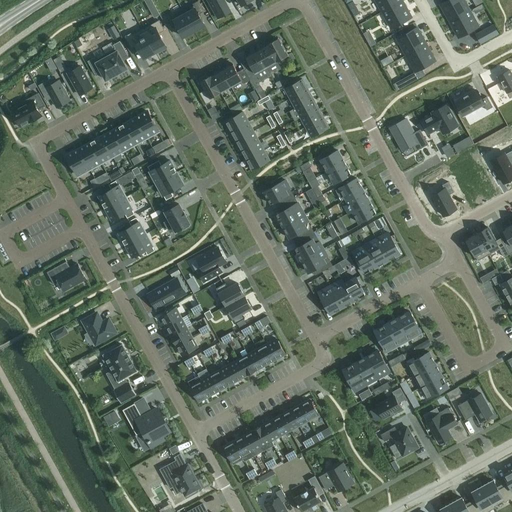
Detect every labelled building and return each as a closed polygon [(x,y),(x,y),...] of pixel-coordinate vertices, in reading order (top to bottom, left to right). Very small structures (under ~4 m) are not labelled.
[(208,0),(218,18),(227,13),(226,12),(230,10),(227,5),(224,0),(208,0)] [(401,0),(375,0),(382,12),(402,1),(401,0)] [(464,0),(448,0),(440,4),(449,21),(469,10),(464,0)] [(182,9),(194,31),(205,25),(199,14),(204,11),(198,1),(193,3),(194,6),(184,11),(183,9),(182,9)] [(402,1),(382,12),(391,28),(411,17),(402,1)] [(184,37),(194,31),(182,9),(167,18),(172,28),(178,25),(184,37)] [(469,10),(449,21),(459,37),(479,26),(469,10)] [(159,20),(142,29),(155,52),(162,48),(166,46),(162,38),(160,35),(159,33),(164,30),(159,20)] [(494,25),(476,34),(481,43),(498,33),(494,25)] [(417,27),(397,38),(406,55),(426,44),(417,27)] [(131,32),(125,36),(131,48),(137,45),(138,47),(140,50),(144,58),(149,55),(150,55),(153,53),(154,53),(155,52),(142,29),(132,35),(131,32)] [(278,38),(267,44),(277,61),(288,55),(278,38)] [(112,42),(102,47),(105,53),(117,74),(127,68),(123,61),(122,58),(128,55),(120,41),(113,44),(112,42)] [(267,44),(257,50),(266,67),(277,61),(267,44)] [(426,44),(406,55),(415,71),(435,60),(426,44)] [(255,73),(266,67),(257,50),(246,56),(255,73)] [(95,57),(88,61),(94,73),(101,70),(102,72),(106,80),(110,77),(110,78),(117,74),(105,53),(95,59),(95,57)] [(233,64),(222,70),(231,86),(242,80),(233,64)] [(81,66),(68,73),(80,94),(93,87),(81,66)] [(421,68),(400,80),(404,87),(425,75),(421,68)] [(222,70),(211,75),(221,92),(231,86),(222,70)] [(511,73),(510,70),(498,76),(507,92),(511,89),(511,73)] [(205,90),(200,93),(206,104),(212,101),(210,98),(221,92),(211,75),(201,81),(205,90)] [(44,82),(38,85),(45,97),(50,94),(52,98),(57,107),(69,100),(59,81),(51,85),(49,79),(44,82)] [(302,79),(285,89),(290,99),(308,89),(302,79)] [(308,89),(290,99),(295,108),(313,98),(308,89)] [(464,97),(456,102),(464,116),(484,105),(487,110),(493,107),(487,96),(482,99),(477,90),(469,95),(468,94),(468,95),(465,97),(464,96),(464,97)] [(262,91),(258,93),(261,99),(263,98),(267,96),(265,92),(262,91)] [(38,109),(45,105),(38,93),(12,108),(14,111),(13,111),(15,115),(13,116),(17,123),(19,122),(21,126),(29,121),(30,122),(41,115),(38,109)] [(313,98),(295,108),(301,117),(318,108),(313,98)] [(421,121),(428,134),(440,127),(443,133),(458,125),(447,104),(432,113),(433,115),(421,121)] [(318,108),(301,117),(306,127),(324,117),(318,108)] [(147,111),(136,117),(147,137),(158,131),(147,111)] [(243,112),(225,121),(231,131),(249,121),(243,112)] [(136,117),(124,123),(135,143),(147,137),(136,117)] [(324,117),(306,127),(311,137),(329,127),(324,117)] [(407,119),(391,128),(403,150),(412,145),(416,151),(428,144),(420,129),(414,132),(407,119)] [(249,121),(231,131),(236,141),(254,131),(249,121)] [(124,123),(113,130),(124,150),(135,143),(124,123)] [(113,130),(102,136),(112,156),(122,151),(124,150),(113,130)] [(254,131),(236,141),(241,150),(259,140),(254,131)] [(102,136),(90,142),(101,162),(112,156),(102,136)] [(259,140),(241,150),(246,160),(264,150),(259,140)] [(90,142),(79,149),(90,168),(101,162),(90,142)] [(79,149),(67,155),(78,175),(90,168),(79,149)] [(264,150),(246,160),(252,170),(270,160),(264,150)] [(338,150),(321,160),(327,171),(345,162),(338,150)] [(504,153),(491,160),(503,182),(511,177),(511,150),(505,154),(504,153)] [(157,183),(177,172),(170,160),(161,165),(159,160),(154,163),(148,167),(150,171),(157,183)] [(309,161),(300,166),(303,171),(312,166),(309,161)] [(345,162),(327,171),(334,183),(351,174),(345,162)] [(135,175),(141,172),(138,166),(132,169),(135,175)] [(177,172),(157,183),(166,200),(173,196),(171,191),(183,184),(177,172)] [(357,178),(335,190),(340,197),(344,195),(346,199),(364,190),(357,178)] [(475,178),(462,185),(472,204),(485,197),(475,178)] [(105,208),(125,197),(119,185),(116,180),(109,184),(112,189),(99,196),(105,208)] [(285,180),(264,192),(268,200),(269,200),(271,204),(275,201),(279,199),(282,204),(291,200),(285,189),(290,187),(285,180)] [(445,189),(433,196),(444,215),(456,208),(449,195),(454,192),(448,181),(442,185),(445,189)] [(318,186),(312,189),(316,196),(322,193),(318,186)] [(349,204),(344,206),(348,213),(370,201),(364,190),(346,199),(349,204)] [(322,193),(316,196),(320,203),(326,200),(322,193)] [(125,197),(105,208),(112,220),(125,213),(127,218),(134,214),(132,209),(125,197)] [(281,212),(277,214),(279,218),(279,219),(283,226),(304,214),(298,203),(295,198),(295,197),(291,200),(282,204),(285,210),(281,212)] [(370,201),(348,213),(349,213),(353,211),(359,223),(376,213),(370,201)] [(179,204),(165,212),(176,231),(182,228),(183,230),(189,226),(188,224),(190,223),(179,204)] [(304,214),(283,226),(290,238),(294,236),(298,233),(301,238),(310,234),(304,224),(308,221),(304,214)] [(126,245),(145,234),(139,222),(136,217),(129,221),(132,226),(119,233),(126,245)] [(338,235),(331,222),(326,225),(333,238),(338,235)] [(488,227),(477,233),(489,254),(499,249),(504,257),(510,253),(504,243),(501,238),(496,241),(488,227)] [(388,232),(376,239),(388,260),(400,254),(388,232)] [(477,234),(466,239),(472,249),(470,250),(473,255),(475,254),(478,261),(489,254),(477,233),(477,234)] [(145,234),(126,245),(129,251),(132,257),(145,250),(148,255),(155,251),(152,246),(149,240),(145,234)] [(300,246),(295,249),(298,253),(302,260),(323,249),(320,242),(315,244),(310,234),(301,238),(304,244),(300,246)] [(376,239),(365,245),(377,266),(388,260),(376,239)] [(365,245),(353,252),(365,273),(377,266),(365,245)] [(218,247),(197,258),(202,268),(197,270),(204,282),(222,272),(222,271),(220,272),(218,268),(220,267),(219,266),(226,262),(218,247)] [(323,249),(302,260),(308,272),(312,270),(317,267),(320,273),(322,271),(333,266),(333,265),(328,268),(323,258),(327,256),(323,249)] [(67,261),(48,272),(54,284),(59,281),(64,291),(86,279),(78,263),(70,268),(69,266),(67,268),(65,263),(67,262),(67,261)] [(345,270),(343,267),(342,267),(341,265),(339,262),(334,265),(336,268),(339,274),(345,270)] [(500,274),(492,278),(495,284),(503,280),(500,274)] [(356,277),(344,284),(353,301),(365,294),(356,277)] [(511,277),(500,284),(505,294),(511,290),(511,277)] [(177,278),(148,294),(156,309),(185,293),(177,278)] [(342,279),(330,286),(342,307),(353,301),(344,284),(342,279)] [(225,283),(216,288),(219,293),(226,306),(245,295),(238,283),(228,288),(225,283)] [(330,286),(318,292),(330,314),(342,307),(330,286)] [(245,295),(226,306),(233,318),(236,323),(245,318),(242,313),(251,307),(245,295)] [(176,308),(160,316),(166,326),(182,318),(176,308)] [(87,332),(94,343),(95,346),(119,333),(109,316),(103,320),(98,310),(80,320),(87,332)] [(410,311),(398,317),(410,339),(421,332),(410,311)] [(398,317),(386,324),(398,345),(410,339),(398,317)] [(182,318),(166,326),(171,336),(187,327),(182,318)] [(386,324),(374,330),(386,352),(398,345),(386,324)] [(187,327),(171,336),(176,345),(192,337),(187,327)] [(58,329),(51,333),(55,340),(62,337),(58,329)] [(192,337),(176,345),(182,355),(197,346),(192,337)] [(277,338),(267,344),(275,359),(285,354),(277,338)] [(421,343),(414,347),(417,353),(424,349),(423,346),(421,343)] [(104,356),(101,358),(106,366),(107,365),(111,371),(117,382),(118,381),(121,386),(115,389),(114,390),(121,403),(136,394),(129,381),(127,382),(125,377),(137,370),(122,344),(103,354),(104,356)] [(267,344),(257,349),(266,365),(275,359),(267,344)] [(257,349),(248,354),(256,370),(266,365),(257,349)] [(378,350),(366,357),(378,378),(390,372),(378,350)] [(429,352),(407,364),(414,376),(435,364),(429,352)] [(248,354),(238,359),(247,375),(256,370),(248,354)] [(366,357),(355,363),(367,384),(378,378),(366,357)] [(238,359),(229,365),(238,380),(247,375),(238,359)] [(355,363),(343,369),(355,391),(367,384),(355,363)] [(435,364),(414,376),(420,387),(442,375),(435,364)] [(229,365),(219,370),(228,385),(238,380),(229,365)] [(219,370),(210,375),(219,391),(228,385),(219,370)] [(199,376),(198,376),(209,396),(219,391),(210,375),(201,380),(199,376)] [(442,375),(420,387),(427,399),(448,387),(442,375)] [(198,376),(188,381),(192,387),(189,388),(192,394),(194,392),(199,401),(209,396),(198,376)] [(394,395),(376,405),(383,419),(391,415),(392,415),(394,414),(394,413),(402,409),(399,403),(406,398),(400,387),(392,391),(394,395)] [(469,399),(458,405),(466,419),(476,414),(479,420),(492,413),(482,393),(469,400),(469,399)] [(135,403),(123,410),(136,435),(137,435),(143,431),(151,446),(164,439),(161,435),(165,432),(170,430),(158,409),(152,411),(143,417),(135,404),(143,399),(143,398),(135,403)] [(310,399),(300,404),(309,420),(319,415),(310,399)] [(300,404),(291,410),(299,425),(309,420),(300,404)] [(439,414),(427,421),(438,443),(452,435),(448,429),(458,424),(451,412),(448,407),(438,413),(439,414)] [(291,410),(281,415),(290,431),(299,425),(291,410)] [(281,415),(272,420),(280,436),(290,431),(281,415)] [(272,420),(262,425),(273,445),(274,445),(271,441),(280,436),(272,420)] [(262,425),(253,431),(264,450),(273,445),(262,425)] [(394,427),(381,434),(384,441),(393,436),(403,455),(418,447),(407,427),(397,432),(394,427)] [(253,431),(243,436),(254,456),(264,450),(253,431)] [(243,436),(234,441),(245,461),(254,456),(243,436)] [(234,441),(224,446),(234,464),(243,459),(244,461),(245,461),(234,441)] [(176,460),(160,469),(171,488),(173,486),(177,493),(182,490),(185,495),(201,487),(188,464),(186,465),(180,454),(175,457),(176,460)] [(343,463),(319,476),(325,488),(334,482),(335,484),(339,491),(354,482),(343,463)] [(313,487),(294,497),(302,511),(308,508),(309,508),(309,509),(316,505),(315,504),(322,500),(319,495),(317,492),(322,489),(316,477),(309,480),(313,487)] [(484,485),(483,486),(495,507),(494,506),(496,505),(504,501),(504,502),(510,499),(511,501),(511,500),(504,486),(498,489),(493,480),(488,482),(488,483),(485,485),(484,484),(484,485)] [(478,501),(472,504),(476,511),(486,511),(495,507),(483,486),(482,486),(481,486),(481,487),(478,488),(477,488),(477,489),(472,491),(478,501)] [(287,511),(282,502),(287,500),(282,491),(281,489),(276,492),(279,497),(264,505),(268,511),(287,511)] [(476,511),(472,504),(467,507),(462,497),(457,500),(457,499),(456,500),(453,502),(452,502),(451,503),(456,511),(476,511)] [(207,511),(203,503),(187,511),(207,511)] [(456,511),(451,503),(450,504),(450,503),(449,503),(450,504),(446,506),(446,505),(445,506),(446,506),(441,509),(442,511),(456,511)]
